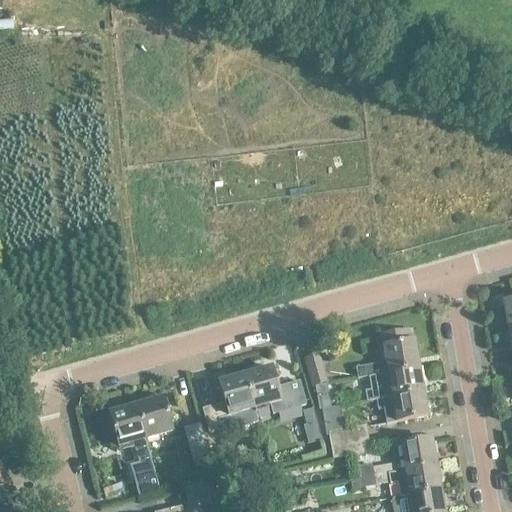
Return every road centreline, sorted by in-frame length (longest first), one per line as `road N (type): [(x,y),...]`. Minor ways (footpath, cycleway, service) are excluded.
road 1 (residential): [(78,511),(57,411),(59,381),(451,270)]
road 2 (residential): [(492,511),(451,270)]
